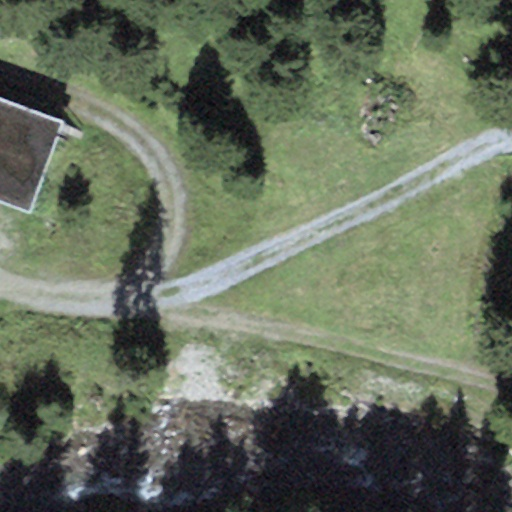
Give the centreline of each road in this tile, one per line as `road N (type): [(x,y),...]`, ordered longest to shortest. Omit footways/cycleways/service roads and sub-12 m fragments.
road 1 (track): [(0,269),(153,307),(471,153),(511,147)]
road 2 (track): [(0,71),(103,111),(164,163),(153,307)]
